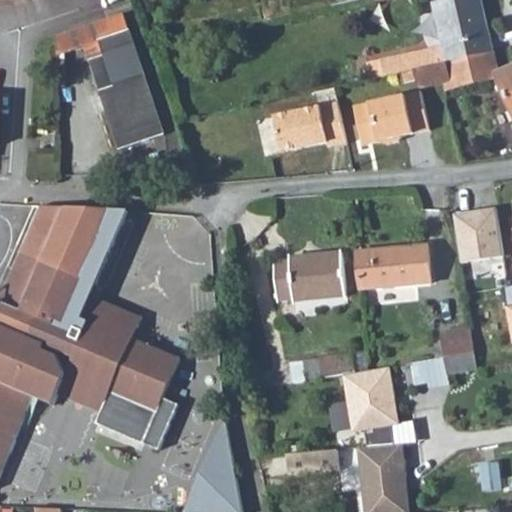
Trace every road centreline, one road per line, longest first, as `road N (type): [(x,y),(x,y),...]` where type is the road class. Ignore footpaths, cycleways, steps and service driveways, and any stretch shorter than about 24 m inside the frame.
road 1 (residential): [(511,169),(219,196)]
road 2 (residential): [(10,193),(21,19)]
